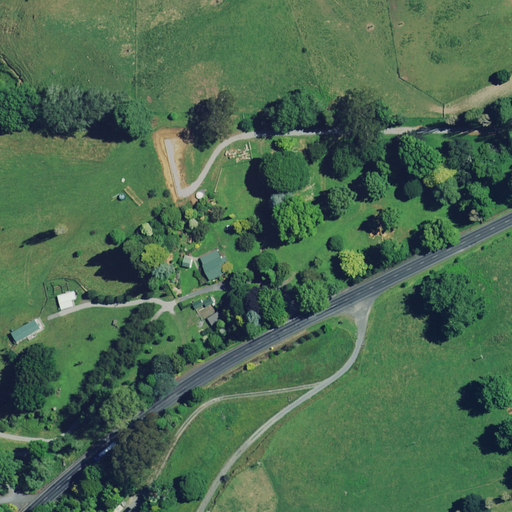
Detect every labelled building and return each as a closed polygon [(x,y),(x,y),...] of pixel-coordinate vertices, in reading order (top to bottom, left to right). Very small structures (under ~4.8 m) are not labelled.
[(218,249),(200,259),(211,281),(230,272),(218,249)] [(192,259),(183,257),(182,266),(191,267),(192,259)] [(77,299),(75,291),(59,296),(62,309),(74,306),(73,300),(77,299)] [(203,301),(205,304),(207,307),(216,302),(212,296),(203,301)] [(205,304),(203,301),(201,299),(193,304),(196,310),(203,307),(202,306),(205,304)] [(224,319),(219,311),(204,320),(209,328),(224,319)] [(19,343),(27,338),(29,340),(37,335),(36,332),(42,329),(36,320),(13,334),(19,343)]
